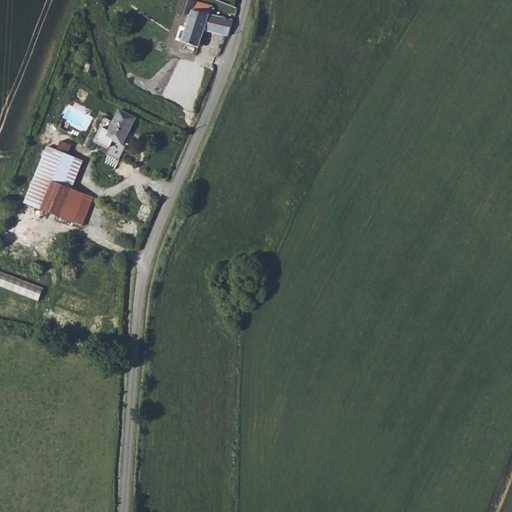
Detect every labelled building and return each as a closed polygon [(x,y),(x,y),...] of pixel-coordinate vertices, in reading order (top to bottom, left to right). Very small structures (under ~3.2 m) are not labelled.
[(172,0),(169,8),(177,11),(180,4),(184,5),(186,0),(172,0)] [(194,2),(188,23),(184,37),(184,38),(201,43),(206,27),(231,34),(235,21),(210,12),(211,7),(194,2)] [(177,35),(184,37),(188,23),(182,20),(177,35)] [(105,138),(120,145),(133,117),(117,110),(105,138)] [(48,151),(44,167),(75,176),(79,160),(69,157),(72,147),(59,144),(57,154),(48,151)] [(97,183),(75,176),(44,167),(31,207),(84,225),(97,183)] [(0,272),(0,286),(41,298),(45,284),(0,272)]
